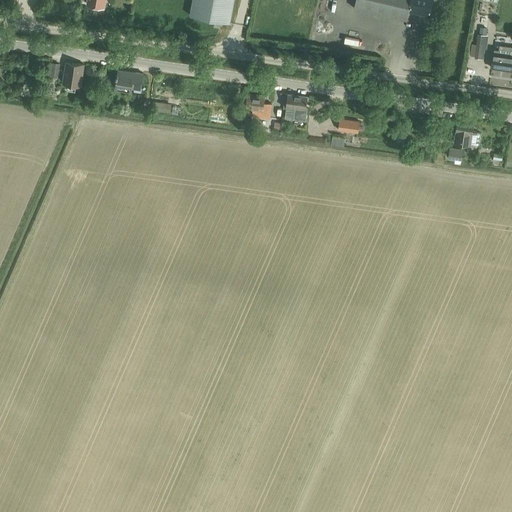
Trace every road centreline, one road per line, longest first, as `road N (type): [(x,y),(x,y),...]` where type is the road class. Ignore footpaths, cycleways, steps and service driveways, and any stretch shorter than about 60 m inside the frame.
road 1 (tertiary): [(511,117),(0,44)]
road 2 (track): [(440,166),(424,137),(340,93)]
